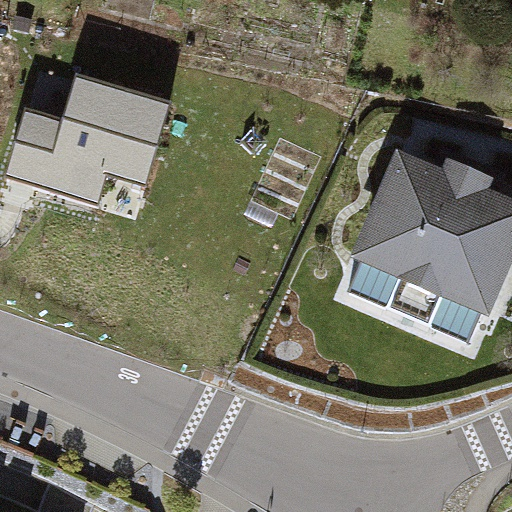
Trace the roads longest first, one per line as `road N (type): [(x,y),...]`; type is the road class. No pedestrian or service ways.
road 1 (residential): [(311,511),(0,344)]
road 2 (residential): [(376,511),(511,437)]
